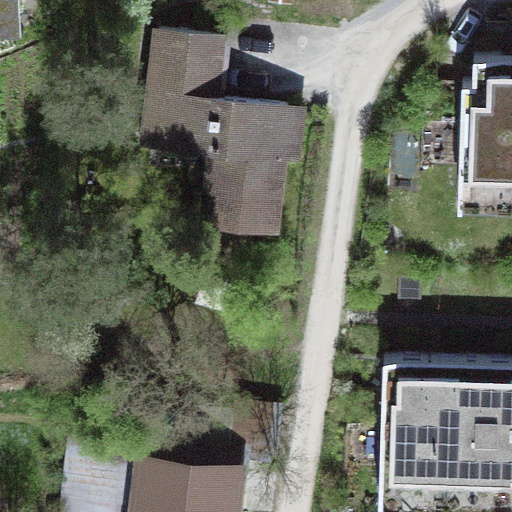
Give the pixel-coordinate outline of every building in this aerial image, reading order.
[(11,0),(0,0),(0,11),(12,11),(11,0)] [(204,217),(274,225),(288,102),(214,93),(221,33),(159,26),(146,138),(213,145),(204,217)] [(459,180),(511,181),(511,50),(474,50),(473,79),(463,78),(459,180)] [(511,354),(384,351),(380,482),(511,485),(511,354)] [(142,511),(224,511),(230,467),(149,458),(142,511)] [(109,511),(111,497),(70,493),(67,511),(109,511)]
